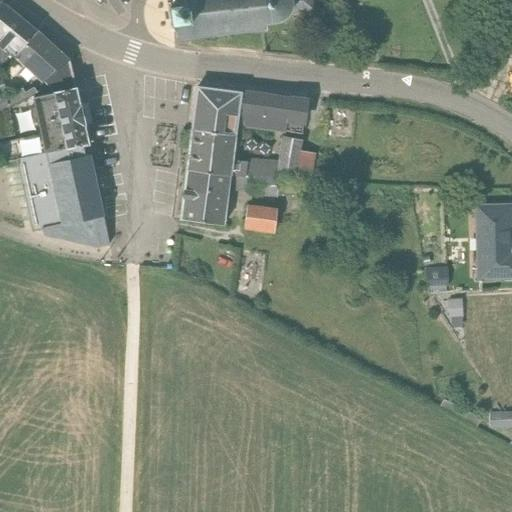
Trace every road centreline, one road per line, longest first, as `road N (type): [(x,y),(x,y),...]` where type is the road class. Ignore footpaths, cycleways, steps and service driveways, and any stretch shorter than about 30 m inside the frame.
road 1 (tertiary): [(511,131),(455,102),(334,76),(212,67),(129,49)]
road 2 (residential): [(129,49),(123,66),(136,212),(129,263)]
